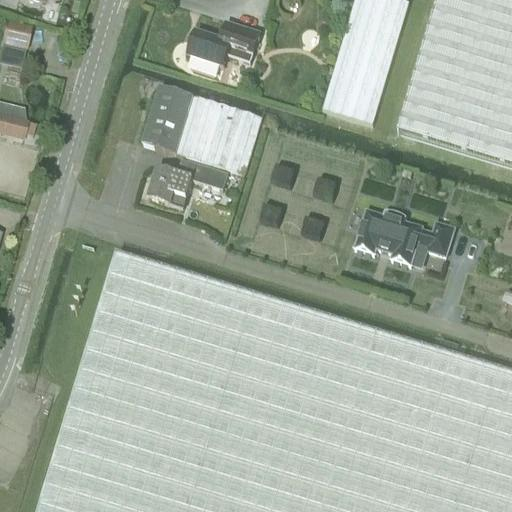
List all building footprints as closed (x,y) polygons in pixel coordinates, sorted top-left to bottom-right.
[(19,0),(18,3),(41,11),(44,0),(19,0)] [(355,0),(322,114),(372,129),(408,8),(380,0),(355,0)] [(511,0),(440,0),(398,139),(472,161),(511,173),(511,0)] [(8,24),(2,48),(26,54),(31,30),(8,24)] [(237,66),(240,55),(252,59),(258,38),(226,29),(221,45),(195,37),(188,61),(224,72),(227,63),(237,66)] [(177,159),(194,102),(161,92),(143,150),(176,160),(177,159)] [(261,123),(194,102),(177,159),(244,180),(261,123)] [(27,127),(0,119),(0,138),(22,145),(27,127)] [(225,196),(230,177),(183,163),(178,179),(159,174),(150,203),(185,214),(193,186),(225,196)] [(391,264),(410,270),(421,274),(427,255),(445,261),(454,233),(436,227),(433,238),(421,234),(422,232),(404,227),(406,221),(386,215),(384,220),(367,215),(355,253),(374,259),(376,253),(393,258),(391,264)] [(473,271),(489,276),(494,257),(479,252),(473,271)] [(511,511),(511,380),(117,261),(40,511),(511,511)]
